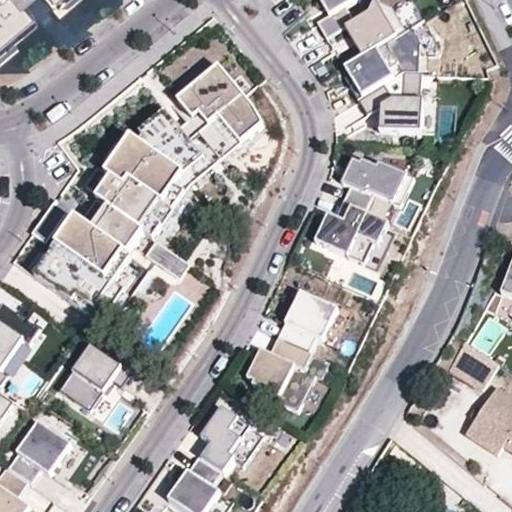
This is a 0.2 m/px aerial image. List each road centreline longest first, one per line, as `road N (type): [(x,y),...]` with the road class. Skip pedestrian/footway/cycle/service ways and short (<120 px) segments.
road 1 (residential): [(222,0),(308,114),(307,158),(220,340),(101,511)]
road 2 (residential): [(511,147),(398,388),(323,511)]
road 3 (residential): [(11,120),(170,0)]
road 4 (residential): [(0,248),(24,198),(11,120)]
